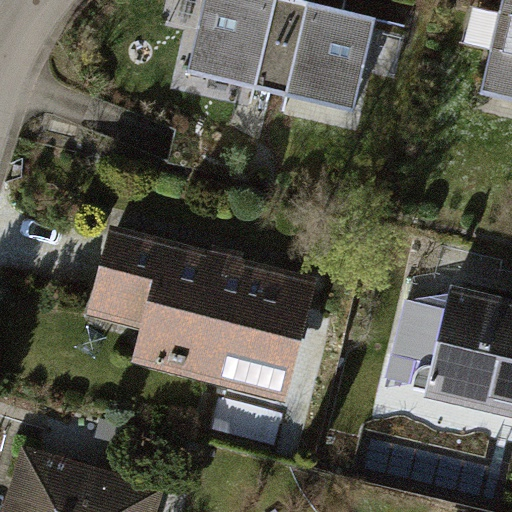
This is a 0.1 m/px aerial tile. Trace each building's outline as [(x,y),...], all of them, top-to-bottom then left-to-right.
[(381,20),(298,0),(202,0),(184,77),(357,118),(381,20)] [(511,0),(510,0),(486,111),(511,117),(511,0)] [(213,256),(112,231),(92,313),(142,325),(134,357),(293,395),(321,282),(213,256)] [(511,320),(456,307),(431,412),(511,431),(511,320)] [(96,470),(23,449),(5,511),(153,511),(161,489),(96,470)]
